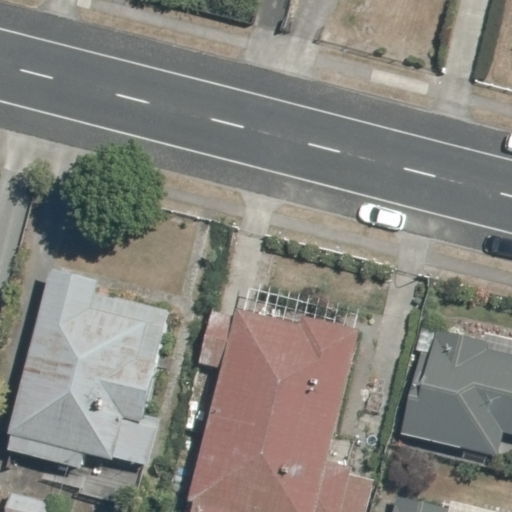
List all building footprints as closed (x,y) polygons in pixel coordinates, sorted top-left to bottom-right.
[(116,282),(52,267),(8,454),(82,471),(86,456),(153,471),(189,318),(111,300),(116,282)] [(310,318),(308,328),(214,310),(204,365),(223,369),(196,511),(374,511),(380,483),(340,475),(367,329),(310,318)] [(511,340),(431,321),(404,433),(500,456),(506,433),(511,433),(511,340)] [(60,511),(62,507),(8,494),(3,511),(60,511)] [(442,511),(396,499),(392,511),(442,511)]
